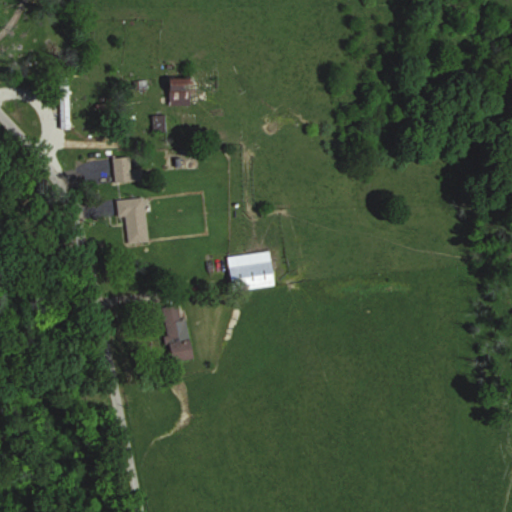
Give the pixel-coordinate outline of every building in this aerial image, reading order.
[(59,78),(59,129),(68,129),(68,78),(59,78)] [(169,79),(169,106),(191,106),(191,79),(169,79)] [(141,169),(129,169),(129,157),(113,158),(114,181),(141,181),(141,169)] [(147,242),(144,197),(116,200),(117,218),(124,217),(126,244),(147,242)] [(227,256),(231,290),(273,286),(269,251),(227,256)] [(170,362),(191,359),(186,318),(180,319),(177,305),(162,307),(170,362)]
